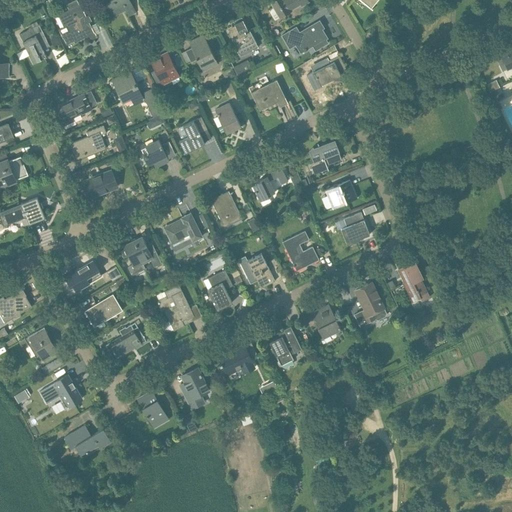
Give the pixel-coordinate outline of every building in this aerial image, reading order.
[(69,10),(61,14),(69,30),(62,33),(67,44),(74,41),(75,42),(94,33),(95,36),(96,36),(92,27),(81,4),(80,5),(77,0),(74,0),(67,4),(69,10)] [(136,12),(129,0),(105,0),(111,12),(124,6),(129,16),(136,12)] [(308,2),(307,0),(275,0),(271,3),(280,17),(291,10),(291,9),(301,3),(302,6),(308,2)] [(237,27),(229,31),(239,52),(241,55),(258,47),(250,30),(249,30),(242,16),(234,20),(237,27)] [(34,36),(23,41),(34,62),(46,56),(40,42),(47,38),(40,24),(39,25),(37,21),(30,25),(31,28),(31,29),(34,36)] [(296,27),(282,35),(286,41),(292,37),(301,53),(313,46),(316,50),(329,42),(321,28),(323,27),(319,21),(311,26),(300,33),(296,27)] [(60,44),(56,34),(49,37),(54,47),(60,44)] [(200,43),(192,47),(196,56),(201,66),(209,62),(211,66),(218,63),(208,44),(204,35),(197,38),(200,43)] [(504,63),(507,69),(511,66),(511,48),(495,57),(499,66),(504,63)] [(337,50),(328,55),(330,59),(331,59),(340,55),(337,50)] [(151,70),(157,83),(161,81),(163,83),(179,75),(168,52),(151,60),(155,68),(151,70)] [(313,72),(310,74),(317,88),(323,86),(322,84),(341,74),(340,71),(346,68),(340,55),(331,59),(330,59),(329,60),(330,63),(312,72),(313,72)] [(235,66),(239,72),(249,65),(245,59),(235,66)] [(9,64),(0,63),(0,75),(9,76),(9,64)] [(120,76),(113,79),(117,88),(123,100),(131,96),(135,104),(144,99),(145,99),(146,102),(153,117),(159,114),(162,112),(163,112),(162,109),(151,88),(145,91),(141,93),(136,84),(132,75),(130,71),(120,76)] [(271,87),(253,96),(256,101),(260,110),(278,101),(280,106),(288,102),(284,94),(277,79),(269,82),(271,87)] [(500,87),(496,79),(486,84),(490,92),(500,87)] [(490,93),(494,101),(503,96),(499,88),(490,93)] [(196,97),(198,101),(208,96),(207,92),(196,97)] [(55,107),(62,121),(65,126),(75,121),(73,116),(79,113),(80,114),(92,108),(89,102),(84,93),(55,107)] [(189,102),(192,108),(198,105),(195,99),(189,102)] [(241,126),(229,102),(215,109),(224,126),(225,130),(227,133),(241,126)] [(113,112),(109,104),(99,108),(103,116),(113,112)] [(152,117),(145,120),(150,129),(163,122),(159,114),(153,117),(152,117)] [(188,136),(179,140),(186,153),(203,144),(205,143),(202,144),(202,143),(199,137),(202,136),(200,132),(207,129),(202,116),(194,120),(194,119),(182,125),(188,136)] [(0,140),(13,135),(8,123),(0,126),(0,140)] [(106,132),(103,125),(86,131),(88,136),(70,143),(76,160),(106,148),(101,134),(106,132)] [(169,161),(159,139),(146,145),(145,143),(136,147),(141,157),(144,156),(148,164),(153,162),(156,167),(169,161)] [(117,146),(119,152),(127,149),(123,141),(120,142),(117,146)] [(311,153),(315,161),(312,162),(316,171),(327,166),(328,170),(329,170),(327,165),(342,159),(335,141),(323,146),(324,148),(321,149),(318,142),(317,143),(320,149),(311,153)] [(0,185),(28,174),(21,156),(0,164),(0,185)] [(115,163),(112,157),(105,161),(107,166),(115,163)] [(288,181),(282,168),(275,171),(282,184),(288,181)] [(118,185),(111,170),(84,180),(91,197),(108,191),(107,189),(118,185)] [(301,182),(297,174),(291,176),(295,185),(301,182)] [(275,192),(267,175),(260,178),(261,181),(253,185),(260,200),(269,196),(269,194),(275,192)] [(357,198),(350,179),(326,189),(334,207),(357,198)] [(312,185),(307,188),(309,194),(315,192),(312,185)] [(242,216),(230,193),(212,202),(223,225),(242,216)] [(45,217),(37,197),(21,203),(21,204),(0,212),(5,223),(26,215),(29,224),(45,217)] [(374,204),(367,207),(369,213),(376,210),(374,204)] [(347,226),(341,228),(344,235),(348,244),(356,241),(355,238),(360,237),(360,238),(370,234),(364,219),(361,212),(344,218),(347,226)] [(183,219),(165,228),(169,237),(171,241),(175,249),(195,239),(195,240),(202,236),(202,235),(195,222),(191,213),(182,217),(183,219)] [(259,229),(254,218),(248,221),(253,232),(259,229)] [(309,239),(305,230),(282,241),(297,270),(307,265),(306,263),(311,261),(312,262),(319,259),(317,255),(315,250),(314,249),(313,246),(303,251),(300,243),(309,239)] [(120,251),(123,257),(129,254),(133,264),(128,267),(134,278),(147,272),(142,262),(150,258),(154,266),(162,263),(152,243),(147,245),(142,236),(124,245),(126,248),(120,251)] [(246,257),(240,260),(250,283),(257,280),(259,284),(267,281),(268,284),(275,280),(273,276),(270,271),(269,267),(261,252),(247,259),(246,257)] [(102,275),(93,260),(79,269),(78,267),(64,275),(71,286),(73,285),(77,290),(102,275)] [(428,292),(418,273),(420,272),(419,270),(415,261),(398,269),(403,278),(406,285),(405,286),(411,298),(419,294),(420,296),(422,300),(430,296),(428,292)] [(234,264),(228,267),(231,273),(237,270),(234,264)] [(122,275),(116,265),(107,271),(112,281),(122,275)] [(233,285),(225,269),(211,276),(207,277),(212,286),(208,288),(218,309),(232,302),(225,288),(233,285)] [(240,275),(234,278),(236,283),(242,281),(240,275)] [(387,282),(391,289),(396,286),(392,280),(387,282)] [(354,314),(361,328),(365,326),(366,323),(375,319),(378,319),(385,316),(386,313),(383,307),(384,307),(372,282),(356,290),(365,309),(354,314)] [(181,289),(179,284),(165,291),(166,295),(159,299),(160,300),(158,301),(162,309),(163,309),(174,330),(185,325),(182,320),(186,318),(187,319),(194,316),(181,289)] [(32,306),(22,289),(0,301),(0,310),(6,321),(32,306)] [(122,310),(113,294),(85,310),(95,326),(122,310)] [(328,332),(340,326),(333,312),(329,303),(311,312),(315,321),(322,335),(326,342),(332,339),(328,332)] [(390,314),(394,321),(399,318),(396,311),(390,314)] [(134,329),(131,324),(126,327),(126,326),(119,330),(122,335),(109,343),(106,345),(114,359),(118,357),(135,347),(136,349),(143,345),(142,343),(146,340),(138,326),(134,329)] [(302,348),(291,325),(284,329),(286,334),(283,336),(282,335),(270,341),(277,357),(282,365),(294,359),(291,354),(302,348)] [(47,332),(44,327),(19,341),(24,349),(33,344),(43,361),(59,352),(54,343),(53,344),(46,333),(47,332)] [(223,376),(222,375),(227,372),(227,374),(242,367),(245,374),(255,370),(251,362),(253,362),(244,345),(243,345),(244,347),(233,352),(233,350),(219,357),(222,363),(218,364),(218,365),(218,366),(217,365),(222,377),(223,376)] [(209,390),(198,367),(182,375),(189,389),(183,392),(191,408),(204,402),(200,394),(209,390)] [(383,368),(375,371),(378,377),(385,374),(383,368)] [(72,382),(68,374),(59,380),(40,391),(47,403),(59,396),(62,400),(60,401),(67,412),(72,409),(70,406),(82,399),(74,386),(73,387),(71,383),(72,382)] [(274,380),(267,383),(271,391),(278,388),(274,380)] [(19,402),(29,396),(25,389),(14,395),(19,402)] [(165,413),(152,390),(142,396),(143,398),(139,401),(151,421),(165,413)] [(278,392),(268,398),(271,404),(281,399),(278,392)] [(251,416),(249,409),(235,415),(237,421),(251,416)] [(190,412),(182,416),(190,432),(198,428),(190,412)] [(330,429),(336,442),(352,435),(347,423),(330,429)] [(91,435),(85,424),(64,437),(71,447),(75,444),(83,457),(111,440),(104,427),(91,435)] [(185,424),(179,427),(183,435),(189,432),(185,424)]
